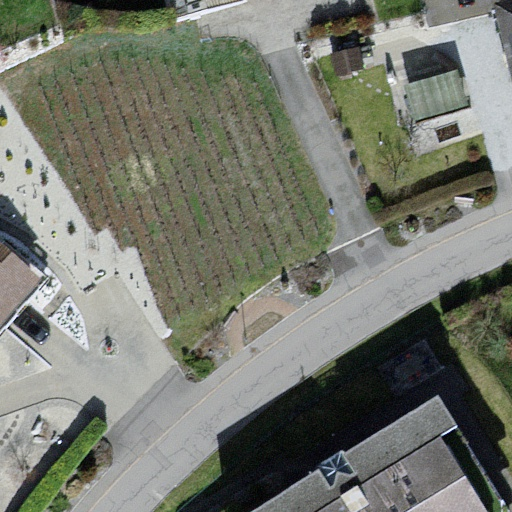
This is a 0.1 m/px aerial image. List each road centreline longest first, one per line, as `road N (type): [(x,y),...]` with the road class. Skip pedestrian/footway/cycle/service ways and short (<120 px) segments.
road 1 (residential): [(131,511),(263,392),(361,321),(511,238)]
road 2 (unknown): [(361,321),(263,40)]
